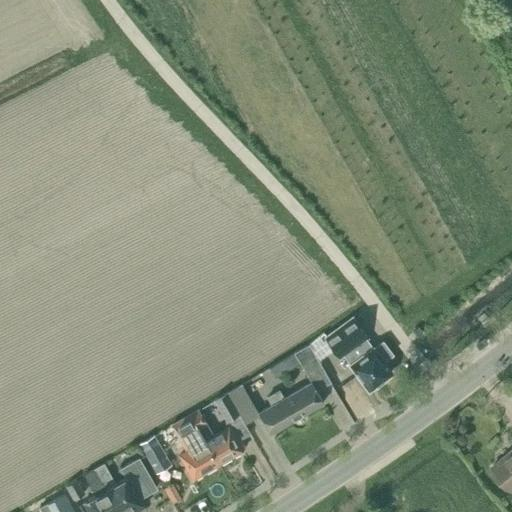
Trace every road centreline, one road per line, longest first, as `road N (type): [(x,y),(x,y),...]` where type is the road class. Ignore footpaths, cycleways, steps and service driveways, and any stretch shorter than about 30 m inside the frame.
road 1 (unclassified): [(441,403),(107,0)]
road 2 (primary): [(277,511),(441,403)]
